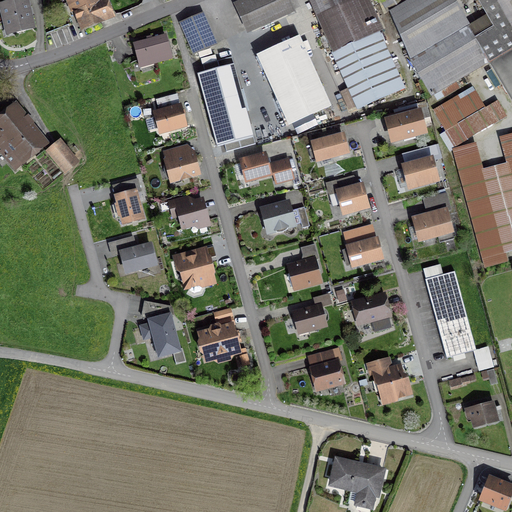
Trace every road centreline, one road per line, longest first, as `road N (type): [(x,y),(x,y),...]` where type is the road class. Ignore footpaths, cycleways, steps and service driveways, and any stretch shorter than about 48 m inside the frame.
road 1 (residential): [(445,451),(361,130)]
road 2 (residential): [(274,409),(195,100)]
road 3 (residential): [(188,0),(0,71)]
road 4 (residential): [(274,409),(445,451)]
road 5 (residential): [(111,372),(274,409)]
